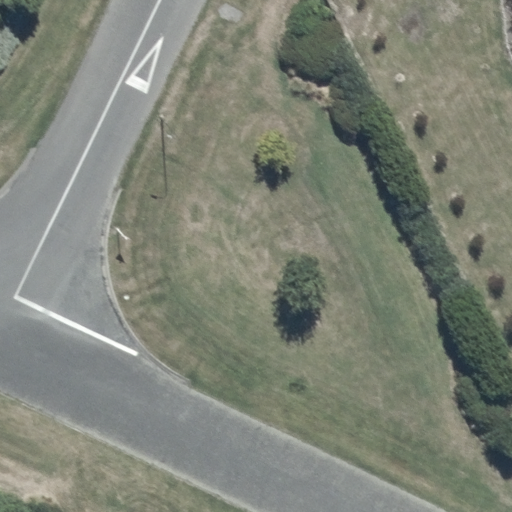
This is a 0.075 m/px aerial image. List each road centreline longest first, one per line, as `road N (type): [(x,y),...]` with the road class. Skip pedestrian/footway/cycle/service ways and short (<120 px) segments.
road 1 (residential): [(344,511),(0,344)]
road 2 (residential): [(0,306),(151,0)]
